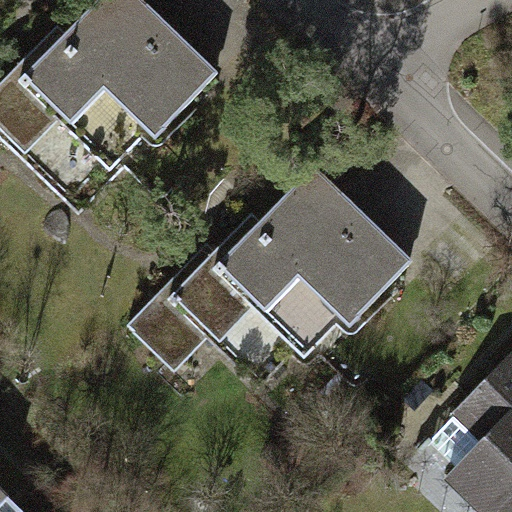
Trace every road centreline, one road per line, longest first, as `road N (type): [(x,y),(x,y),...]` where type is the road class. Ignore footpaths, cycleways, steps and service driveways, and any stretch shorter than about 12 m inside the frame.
road 1 (residential): [(360,66),(511,210)]
road 2 (residential): [(489,0),(360,66)]
